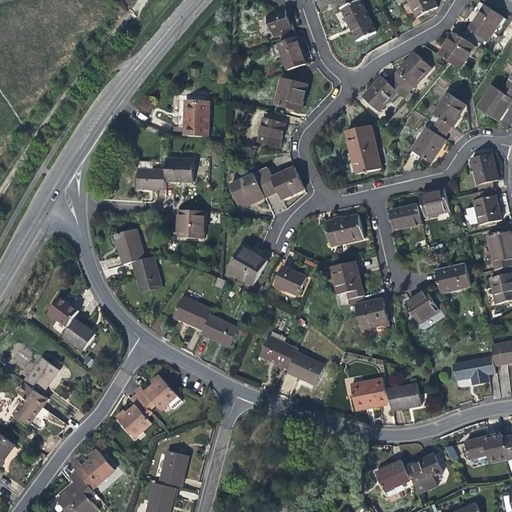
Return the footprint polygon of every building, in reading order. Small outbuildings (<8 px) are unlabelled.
[(377,32),(360,0),(342,10),(353,30),(359,41),(377,32)] [(408,0),(417,18),(438,7),(434,0),(408,0)] [(466,36),(485,48),(498,26),(501,28),(506,21),(484,7),(476,20),(466,36)] [(283,40),(295,35),(292,27),(291,28),(289,22),(284,8),(274,11),(275,14),(266,17),(273,38),(282,35),(283,40)] [(439,57),(450,64),(458,69),(473,47),(453,34),(446,45),(439,57)] [(305,65),(299,48),(296,49),(292,39),(277,44),(287,72),(305,65)] [(406,64),(393,79),(409,94),(431,70),(415,55),(406,64)] [(405,99),(409,94),(393,79),(388,84),(381,79),(372,89),(363,98),(379,113),(397,93),(405,99)] [(302,99),(304,90),(279,85),(275,106),(299,112),(302,99)] [(509,106),(511,102),(511,91),(505,87),(501,94),(492,88),(478,110),(498,123),(509,106)] [(441,120),(437,126),(448,133),(452,127),(453,127),(459,118),(467,106),(449,95),(436,116),(441,120)] [(208,105),(194,104),(183,109),(182,119),(207,109),(208,105)] [(206,139),(207,109),(182,119),(181,137),(206,139)] [(282,134),(284,124),(264,119),(258,144),(279,148),(282,134)] [(382,169),(372,125),(347,132),(352,154),(355,154),(360,175),(366,174),(366,175),(369,174),(369,173),(373,172),(382,169)] [(445,138),(448,133),(437,126),(434,131),(433,132),(447,140),(445,138)] [(443,147),(447,140),(433,132),(434,131),(428,128),(415,149),(434,161),(443,147)] [(472,159),(479,193),(494,190),(492,182),(497,181),(495,171),(491,154),(472,159)] [(164,162),(163,173),(163,184),(177,185),(190,185),(190,164),(164,162)] [(268,169),(262,172),(273,194),(279,191),(283,199),(293,195),(305,189),(296,167),(272,177),(268,169)] [(162,194),(163,184),(163,173),(136,172),(135,179),(134,192),(162,194)] [(261,200),(273,194),(262,172),(231,187),(241,209),(261,200)] [(426,216),(450,211),(445,189),(434,191),(422,194),(426,216)] [(497,206),(494,190),(479,193),(480,199),(473,201),(478,226),(500,221),(497,206)] [(395,230),(411,226),(411,224),(423,221),(419,205),(407,208),(391,212),(395,230)] [(202,212),(177,211),(176,221),(175,238),(200,239),(202,212)] [(360,218),(344,222),(344,224),(337,226),(337,224),(327,226),(333,250),(366,242),(360,218)] [(487,235),(495,270),(510,267),(511,267),(509,258),(511,258),(511,234),(511,229),(487,235)] [(120,266),(130,263),(141,260),(133,230),(112,235),(115,249),(120,266)] [(243,277),(241,281),(257,289),(269,263),(259,258),(242,250),(232,272),(243,277)] [(149,258),(141,260),(130,263),(136,284),(139,291),(157,286),(149,258)] [(339,294),(343,293),(349,292),(350,299),(363,296),(366,295),(361,275),(358,260),(333,266),(339,294)] [(439,283),(441,292),(471,286),(466,264),(436,271),(438,280),(439,283)] [(300,296),(308,278),(290,270),(283,267),(275,284),(300,296)] [(511,272),(511,273),(510,267),(495,270),(497,277),(490,278),(496,304),(511,300),(511,272)] [(230,277),(241,281),(243,277),(232,272),(230,277)] [(419,296),(412,300),(408,303),(420,322),(440,309),(427,290),(419,296)] [(364,303),(363,296),(350,299),(351,301),(351,305),(357,304),(362,328),(390,322),(388,309),(385,298),(364,303)] [(63,326),(75,311),(72,309),(56,298),(45,312),(63,326)] [(186,325),(203,333),(210,318),(212,313),(183,299),(173,319),(186,325)] [(238,332),(210,318),(203,333),(201,337),(214,343),(218,345),(219,343),(229,348),(238,332)] [(72,319),(59,335),(79,350),(86,342),(92,334),(85,329),(72,319)] [(270,361),(288,369),(295,354),(297,351),(268,337),(259,355),(270,361)] [(511,342),(492,346),(496,366),(511,363),(511,362),(511,342)] [(323,367),(295,354),(288,369),(286,373),(304,382),(313,386),(323,367)] [(90,367),(94,360),(87,356),(83,362),(90,367)] [(494,373),(492,357),(453,365),(456,381),(465,379),(471,378),(473,385),(488,381),(487,374),(494,373)] [(20,383),(21,383),(37,395),(46,383),(55,371),(39,358),(20,383)] [(132,394),(134,396),(147,411),(152,407),(157,412),(175,398),(157,377),(149,385),(151,387),(146,391),(142,394),(137,389),(132,394)] [(370,403),(385,401),(382,380),(350,385),(354,406),(370,403)] [(43,399),(37,395),(21,383),(13,394),(21,399),(9,416),(23,426),(30,416),(43,399)] [(386,391),(390,412),(411,408),(420,407),(416,386),(386,391)] [(149,414),(147,411),(134,396),(133,397),(146,426),(148,425),(143,419),(149,414)] [(131,439),(146,426),(133,397),(128,401),(133,407),(128,411),(124,414),(122,412),(114,418),(131,439)] [(495,465),(511,460),(511,455),(509,440),(507,435),(482,441),(471,444),(475,461),(493,456),(495,465)] [(0,461),(11,447),(0,439),(0,461)] [(452,445),(446,448),(452,461),(459,458),(452,445)] [(67,468),(72,473),(84,486),(90,481),(95,487),(112,473),(94,452),(86,459),(87,461),(84,464),(79,468),(74,462),(67,468)] [(157,482),(177,488),(179,480),(186,458),(165,452),(157,482)] [(424,495),(452,483),(456,481),(445,454),(435,458),(412,467),(424,495)] [(414,481),(406,461),(399,465),(381,472),(389,491),(390,491),(392,496),(401,493),(399,488),(414,481)] [(91,494),(84,486),(72,473),(65,479),(72,487),(69,490),(68,488),(53,501),(61,511),(69,511),(71,511),(72,511),(93,511),(94,511),(85,499),(91,494)] [(171,490),(150,484),(142,511),(165,511),(166,507),(171,490)]
